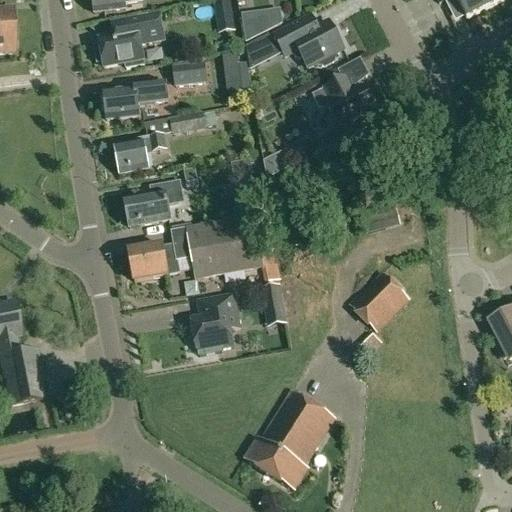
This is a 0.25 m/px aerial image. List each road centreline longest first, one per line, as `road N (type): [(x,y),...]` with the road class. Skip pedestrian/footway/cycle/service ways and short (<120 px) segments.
road 1 (residential): [(90,257),(56,0)]
road 2 (residential): [(463,293),(490,460),(498,490),(511,499)]
road 3 (residential): [(463,293),(454,156),(433,85)]
road 4 (residential): [(134,450),(90,257)]
road 5 (residential): [(0,458),(108,439),(134,450)]
